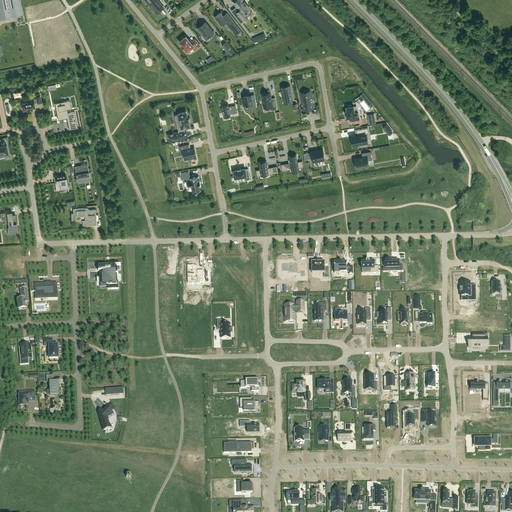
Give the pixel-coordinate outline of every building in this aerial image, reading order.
[(0,0),(0,19),(14,16),(16,16),(23,15),(19,0),(0,0)] [(163,7),(157,0),(149,0),(147,3),(156,14),(160,11),(159,10),(163,7)] [(237,0),(234,3),(236,6),(231,11),(241,23),(248,18),(247,17),(252,13),(246,5),(247,4),(245,1),(244,2),(242,0),(237,0)] [(241,31),(227,12),(223,15),(221,12),(214,17),(221,26),(225,23),(235,35),(241,31)] [(203,24),(198,28),(206,38),(209,36),(210,35),(213,32),(206,22),(204,23),(203,24)] [(200,46),(195,39),(192,42),(190,39),(189,40),(186,36),(184,38),(183,37),(181,39),(181,40),(179,42),(182,45),(181,46),(184,49),(184,48),(187,52),(194,46),(196,49),(200,46)] [(225,42),(222,45),(230,55),(233,52),(225,42)] [(290,85),(281,87),(283,100),(287,99),(287,101),(292,101),(290,85)] [(270,93),(261,95),(264,108),(270,107),(271,110),(277,109),(275,99),(271,100),(270,93)] [(306,94),(301,95),(304,110),(309,109),(313,108),(310,93),(307,94),(306,94)] [(32,110),(32,108),(35,107),(34,103),(37,102),(37,103),(41,103),(40,94),(36,95),(36,99),(28,100),(28,102),(22,103),(23,111),(32,110)] [(248,95),(241,96),(243,105),(247,105),(247,109),(256,107),(257,107),(255,99),(252,100),(251,95),(248,96),(248,95)] [(67,118),(68,126),(74,125),(75,129),(78,128),(75,112),(67,113),(67,109),(71,109),(70,100),(63,101),(64,104),(57,106),(58,110),(56,111),(57,116),(59,116),(60,120),(67,118)] [(228,104),(221,106),(223,117),(230,116),(230,114),(237,113),(237,110),(233,111),(232,106),(229,106),(228,104)] [(350,118),(350,121),(359,119),(358,111),(357,111),(356,106),(353,107),(353,106),(351,106),(351,105),(348,106),(348,107),(346,107),(347,109),(347,111),(345,111),(345,114),(346,114),(347,118),(350,118)] [(178,132),(172,133),(168,134),(167,134),(167,135),(168,137),(169,141),(182,138),(187,137),(188,137),(187,136),(186,130),(184,130),(184,127),(189,126),(188,122),(189,122),(189,121),(189,118),(187,118),(187,116),(186,112),(178,114),(178,115),(175,115),(176,122),(180,121),(181,126),(177,127),(178,132)] [(392,132),(386,124),(383,127),(387,132),(389,135),(392,132)] [(357,135),(351,136),(353,145),(359,144),(359,146),(368,145),(365,133),(368,132),(368,128),(355,130),(356,130),(357,135)] [(189,144),(182,146),(183,150),(185,160),(196,158),(195,153),(194,148),(189,148),(189,144)] [(0,158),(4,157),(3,155),(8,154),(6,145),(0,145),(0,158)] [(312,162),(325,160),(324,155),(323,149),(310,151),(311,157),(312,162)] [(365,156),(354,158),(355,160),(356,166),(356,168),(357,168),(358,168),(367,166),(368,166),(367,161),(372,160),(370,151),(364,152),(365,156)] [(290,163),(281,164),(282,171),(291,169),(299,168),(303,167),(302,161),(297,161),(296,155),(295,155),(289,156),(290,163)] [(260,169),(256,170),(257,176),(261,176),(268,174),(275,173),(274,167),(267,168),(266,161),(266,162),(259,163),(259,162),(258,162),(260,169)] [(90,180),(87,165),(83,166),(83,167),(79,168),(79,167),(75,167),(77,182),(90,180)] [(238,169),(233,170),(233,171),(235,178),(244,176),(245,180),(250,179),(249,173),(246,174),(245,169),(245,168),(240,169),(238,169)] [(192,192),(196,191),(196,192),(197,191),(200,190),(199,186),(200,186),(201,186),(200,181),(199,181),(198,177),(199,177),(195,177),(194,177),(193,177),(193,178),(189,178),(188,171),(182,172),(183,182),(187,181),(187,184),(187,185),(188,188),(192,187),(193,192),(192,192)] [(67,187),(68,191),(65,174),(55,176),(56,181),(56,182),(55,183),(56,190),(61,189),(62,189),(62,188),(67,187)] [(86,220),(82,220),(82,225),(87,225),(87,224),(95,224),(95,221),(98,221),(98,215),(96,215),(96,209),(87,210),(87,208),(72,209),(76,209),(76,213),(71,214),(71,220),(77,220),(77,216),(86,215),(86,220)] [(17,226),(15,216),(12,216),(12,215),(12,212),(0,213),(1,220),(4,220),(8,219),(8,227),(7,227),(8,233),(18,231),(17,226)] [(16,251),(5,252),(6,262),(11,261),(12,273),(19,272),(17,261),(18,260),(17,254),(16,255),(16,251)] [(386,261),(385,261),(386,268),(390,268),(390,272),(403,272),(403,266),(399,266),(399,261),(391,261),(391,260),(386,260),(386,261)] [(340,274),(340,273),(349,273),(349,275),(353,275),(353,267),(349,267),(347,267),(347,263),(343,263),(343,262),(339,262),(339,263),(334,263),(334,274),(340,274)] [(374,262),(362,262),(362,270),(370,270),(370,274),(379,274),(378,267),(374,267),(374,262)] [(297,263),(281,263),(282,271),(288,271),(288,273),(297,273),(297,274),(300,274),(300,277),(305,277),(305,271),(298,271),(297,263)] [(324,263),(312,263),(312,273),(324,273),(324,278),(329,278),(328,268),(324,268),(324,263)] [(251,269),(251,264),(243,264),(243,275),(251,275),(251,271),(251,269)] [(107,265),(98,266),(99,266),(99,270),(98,270),(98,271),(99,271),(102,271),(102,272),(100,272),(101,278),(102,278),(107,278),(107,283),(107,285),(108,285),(112,285),(112,289),(111,289),(111,290),(116,289),(118,289),(118,282),(116,282),(114,283),(114,276),(113,276),(113,274),(115,274),(117,274),(118,274),(118,270),(118,269),(117,269),(116,269),(116,266),(121,265),(116,265),(110,265),(107,266),(107,265)] [(195,265),(187,265),(187,284),(200,284),(200,282),(203,282),(203,278),(209,278),(209,270),(203,270),(203,271),(197,271),(197,266),(195,266),(195,265)] [(35,291),(35,292),(36,292),(36,299),(41,298),(41,301),(42,301),(42,296),(48,296),(48,298),(56,298),(56,291),(57,291),(57,290),(52,291),(51,282),(45,282),(45,285),(35,285),(36,291),(35,291)] [(469,287),(468,287),(468,282),(460,283),(461,297),(468,296),(468,300),(472,300),(472,301),(476,301),(476,291),(470,291),(469,287)] [(501,295),(500,282),(491,282),(492,296),(496,296),(501,295)] [(21,299),(17,300),(18,310),(25,309),(25,303),(28,302),(26,288),(20,289),(21,299)] [(296,305),(285,306),(285,322),(294,322),(294,313),(304,313),(304,302),(296,302),(296,305)] [(319,308),(314,308),(314,322),(318,322),(319,322),(323,322),(323,316),(323,315),(323,314),(323,313),(323,312),(326,312),(326,303),(319,304),(319,308)] [(335,313),(335,314),(335,321),(335,322),(336,321),(340,321),(343,321),(347,321),(347,314),(351,314),(350,305),(346,305),(346,309),(341,309),(341,313),(336,313),(335,313)] [(365,309),(365,312),(358,312),(358,326),(366,326),(366,319),(370,319),(370,309),(365,309)] [(380,319),(378,319),(378,325),(383,325),(384,325),(387,325),(387,320),(391,320),(391,309),(387,309),(387,312),(387,313),(380,313),(380,319)] [(400,316),(397,316),(398,322),(401,322),(401,325),(408,325),(408,311),(400,311),(400,316)] [(420,313),(415,313),(415,320),(419,320),(419,323),(419,324),(427,324),(427,325),(432,324),(432,323),(433,323),(433,319),(432,319),(432,315),(428,316),(428,315),(423,315),(423,316),(420,316),(420,313)] [(242,320),(237,320),(237,332),(243,332),(243,337),(246,337),(246,338),(252,338),(251,318),(242,319),(242,320)] [(224,324),(224,321),(217,321),(217,331),(221,331),(221,339),(230,339),(230,333),(232,333),(232,328),(230,328),(230,324),(224,324)] [(469,338),(469,348),(473,348),(478,348),(485,348),(485,339),(488,339),(488,335),(473,335),(473,338),(469,338)] [(500,349),(500,353),(510,353),(510,347),(509,347),(509,338),(504,338),(504,349),(500,349)] [(58,353),(58,350),(57,350),(57,345),(52,345),(52,343),(52,340),(44,340),(45,348),(48,347),(49,358),(49,359),(57,358),(58,358),(57,358),(57,353),(58,353)] [(31,344),(20,345),(20,347),(19,348),(20,360),(32,359),(32,354),(27,355),(27,353),(31,352),(31,344)] [(427,389),(435,389),(435,374),(426,374),(426,380),(427,380),(427,389)] [(53,382),(53,375),(46,376),(46,382),(49,382),(49,395),(59,395),(58,381),(53,382)] [(373,375),(365,376),(365,391),(373,390),(373,391),(377,391),(377,383),(374,383),(373,375)] [(406,382),(402,382),(402,388),(406,388),(410,388),(411,388),(414,388),(414,375),(408,375),(406,375),(406,382)] [(394,377),(384,377),(384,387),(390,387),(391,391),(397,391),(397,380),(394,380),(394,377)] [(240,381),(240,382),(241,382),(241,387),(240,387),(240,388),(246,388),(251,388),(251,392),(258,391),(258,381),(258,379),(252,380),(245,380),(245,381),(240,381)] [(351,381),(343,381),(343,394),(350,394),(350,398),(355,398),(355,388),(352,388),(351,381)] [(297,385),(292,385),(292,386),(292,392),(297,392),(297,393),(305,393),(305,398),(305,401),(309,401),(309,391),(305,391),(305,387),(305,382),(304,382),(301,382),(297,382),(297,385)] [(322,382),(321,382),(318,382),(318,385),(318,390),(322,390),(325,390),(325,393),(330,393),(333,393),(333,390),(333,387),(330,387),(330,382),(326,382),(324,382),(322,382)] [(493,389),(493,406),(494,406),(494,404),(498,404),(498,396),(498,390),(510,390),(510,382),(510,383),(501,383),(501,382),(499,382),(499,383),(497,383),(497,389),(494,389),(493,389)] [(471,390),(483,390),(483,399),(488,399),(488,392),(489,392),(488,385),(484,385),(484,383),(471,383),(471,390)] [(23,394),(19,394),(19,399),(18,399),(18,402),(19,402),(19,406),(20,408),(23,408),(24,406),(28,405),(28,402),(34,402),(34,391),(23,392),(23,394)] [(252,399),(240,399),(242,399),(242,403),(240,403),(240,408),(243,408),(244,412),(255,412),(255,408),(259,408),(259,402),(252,402),(252,399)] [(108,418),(113,414),(111,411),(114,410),(111,404),(107,407),(102,412),(102,413),(98,414),(99,416),(104,430),(105,430),(111,427),(108,421),(108,418)] [(394,428),(394,422),(397,422),(397,423),(397,419),(396,419),(396,417),(397,417),(397,406),(391,406),(391,414),(386,414),(387,429),(387,428),(394,428)] [(415,428),(414,415),(418,415),(418,411),(414,411),(414,414),(405,414),(405,428),(415,428)] [(428,411),(422,411),(422,415),(422,423),(426,423),(426,422),(428,422),(428,427),(435,427),(435,414),(428,414),(428,411)] [(479,418),(479,426),(492,426),(492,418),(479,418)] [(240,422),(240,427),(248,427),(248,433),(260,433),(260,425),(251,425),(251,422),(240,422)] [(294,429),(294,442),(295,442),(299,442),(303,442),(304,442),(304,441),(304,435),(309,435),(309,431),(309,429),(311,429),(311,425),(311,423),(309,423),(307,423),(308,429),(304,429),(304,428),(304,429),(301,429),(294,429)] [(351,437),(351,432),(351,429),(350,425),(347,425),(345,425),(345,432),(341,432),(338,432),(338,435),(338,439),(338,441),(341,441),(346,441),(351,441),(351,437)] [(375,426),(365,426),(365,428),(365,435),(363,435),(363,440),(373,440),(373,432),(375,432),(375,426)] [(320,434),(320,440),(321,440),(323,440),(324,440),(324,441),(326,441),(328,441),(328,438),(328,433),(329,433),(329,432),(329,430),(329,427),(324,427),(319,427),(319,434),(320,434)] [(474,441),(474,445),(475,445),(475,447),(485,447),(485,450),(490,450),(490,447),(491,447),(491,444),(497,444),(497,435),(493,435),(493,440),(491,440),(491,439),(485,439),(480,439),(475,439),(475,441),(474,441)] [(228,443),(224,443),(224,444),(228,444),(228,453),(224,453),(245,453),(245,449),(250,449),(250,444),(251,444),(251,443),(237,443),(237,442),(228,442),(228,443)] [(245,461),(231,461),(232,461),(232,466),(231,466),(235,466),(235,473),(234,473),(252,473),(252,465),(245,466),(245,461)] [(243,481),(237,481),(237,485),(241,484),(241,493),(252,493),(252,484),(244,484),(244,480),(243,480),(243,481)] [(372,499),(369,499),(369,508),(373,508),(373,506),(384,505),(384,499),(386,499),(386,492),(384,492),(384,489),(383,489),(383,490),(382,490),(380,490),(373,490),(372,490),(372,499)] [(354,498),(349,498),(349,506),(353,506),(353,502),(358,502),(358,503),(364,503),(364,498),(362,498),(362,490),(353,491),(353,495),(354,495),(354,498)] [(415,491),(415,501),(416,501),(428,501),(428,505),(428,508),(430,508),(429,511),(435,511),(435,502),(436,502),(436,499),(430,499),(430,495),(430,492),(425,491),(425,490),(421,490),(421,491),(415,491)] [(319,491),(311,491),(311,501),(311,505),(315,505),(320,505),(320,504),(321,504),(321,505),(325,505),(325,497),(322,497),(322,496),(319,496),(319,491)] [(333,496),(330,496),(330,499),(330,501),(333,501),(334,505),(334,508),(334,509),(342,509),(342,508),(342,506),(342,500),(345,500),(345,498),(345,496),(342,496),(342,491),(333,491),(333,496)] [(299,492),(286,492),(286,500),(287,500),(292,500),(292,504),(300,504),(304,504),(304,500),(299,500),(299,492)] [(443,492),(442,504),(449,504),(449,507),(453,507),(453,510),(458,511),(458,497),(453,497),(453,500),(451,499),(451,500),(449,500),(449,492),(443,492)] [(467,500),(466,504),(467,504),(467,505),(472,506),(471,508),(478,508),(478,500),(475,500),(475,499),(475,496),(475,492),(471,492),(471,493),(468,493),(468,500),(467,500)] [(485,495),(485,507),(488,507),(488,508),(495,508),(495,494),(488,494),(488,495),(485,495)] [(502,505),(502,511),(511,511),(511,506),(511,494),(509,494),(509,496),(509,499),(509,500),(505,500),(505,505),(502,505)] [(229,501),(229,502),(229,506),(230,506),(230,505),(233,505),(234,505),(234,506),(233,511),(252,511),(253,508),(247,508),(247,507),(242,507),(242,501),(229,501)]
